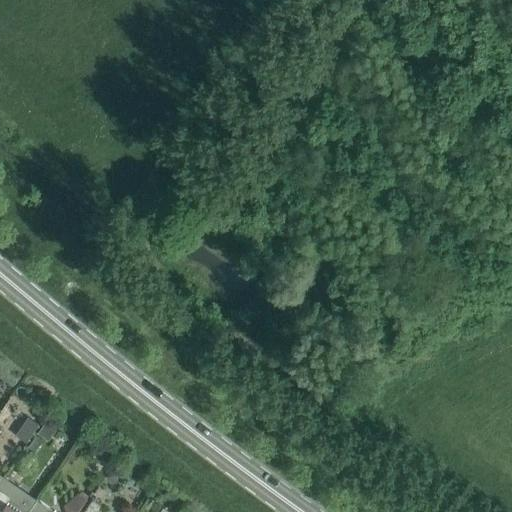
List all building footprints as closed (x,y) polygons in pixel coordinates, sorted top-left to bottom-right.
[(56,430),(45,423),(38,433),(48,440),(56,430)] [(112,469),(106,478),(111,481),(117,481),(120,475),(112,469)] [(27,511),(36,500),(35,499),(34,501),(23,493),(15,500),(0,489),(0,511),(27,511)] [(63,505),(65,511),(77,511),(87,499),(79,492),(63,505)] [(98,511),(100,505),(92,499),(83,511),(98,511)] [(46,511),(48,509),(36,500),(27,511),(46,511)]
